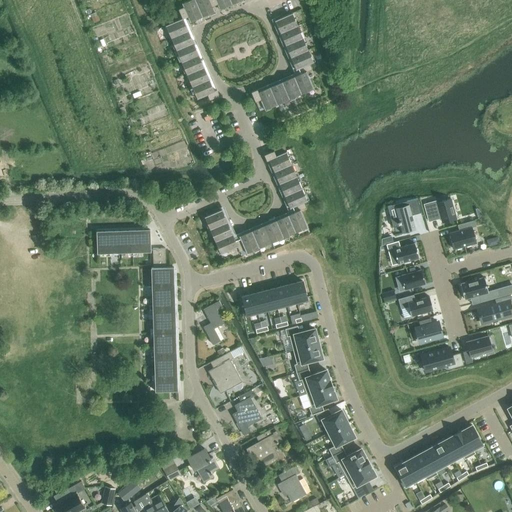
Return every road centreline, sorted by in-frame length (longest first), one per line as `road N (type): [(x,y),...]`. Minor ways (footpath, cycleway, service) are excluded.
road 1 (residential): [(188,286),(292,258),(310,262),(354,403),(386,453),(511,389)]
road 2 (residential): [(234,93),(280,73),(284,58),(260,2),(196,30),(220,87)]
road 3 (residential): [(188,286),(189,367),(262,511)]
road 4 (residential): [(0,198),(136,192),(163,222)]
road 5 (residential): [(269,175),(282,208),(237,227),(223,194)]
